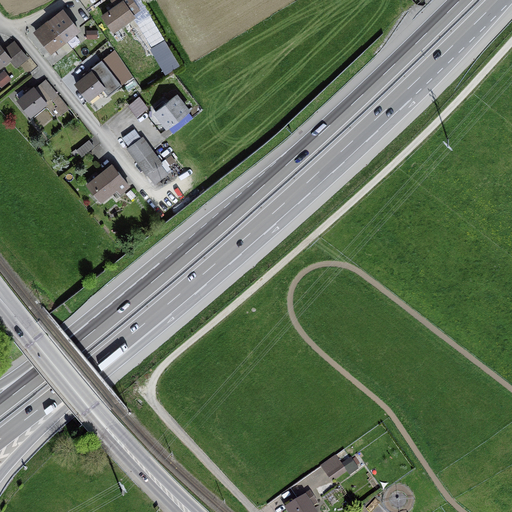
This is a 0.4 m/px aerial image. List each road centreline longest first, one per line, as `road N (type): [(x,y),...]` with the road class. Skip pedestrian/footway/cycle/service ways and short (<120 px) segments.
road 1 (track): [(154,402),(162,366),(359,196),(511,41)]
road 2 (motorway): [(460,0),(94,329)]
road 3 (motorway): [(209,268),(498,0)]
road 4 (motorway): [(0,474),(189,302),(209,268)]
road 5 (secondary): [(0,297),(187,511)]
road 6 (motorway): [(0,439),(209,268)]
road 7 (residential): [(0,20),(120,158)]
road 8 (unclassified): [(255,511),(154,402)]
road 9 (motorway): [(94,329),(0,404)]
